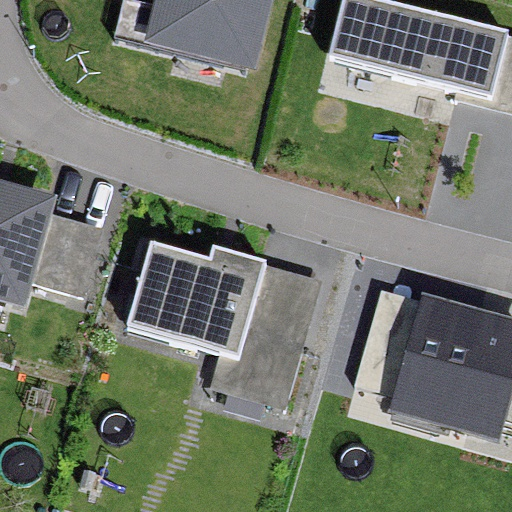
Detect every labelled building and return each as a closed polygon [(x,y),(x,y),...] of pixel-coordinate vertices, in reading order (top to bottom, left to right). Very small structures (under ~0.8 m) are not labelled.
[(237,60),(253,0),(151,0),(142,35),(237,60)] [(491,31),(372,0),(337,0),(323,53),(475,93),(491,31)] [(0,289),(15,294),(40,201),(0,189),(0,289)] [(255,268),(149,240),(127,324),(233,352),(255,268)] [(511,379),(511,326),(425,304),(397,412),(497,438),(511,379)]
